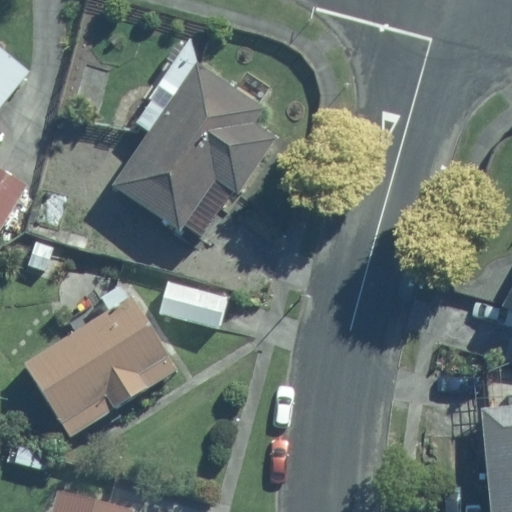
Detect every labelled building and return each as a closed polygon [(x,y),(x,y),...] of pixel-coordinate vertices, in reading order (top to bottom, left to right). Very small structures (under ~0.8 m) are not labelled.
[(0,122),(30,87),(0,61),(0,122)] [(263,116),(197,73),(115,197),(181,241),(188,231),(204,241),(232,200),(238,204),(275,147),(252,132),(263,116)] [(0,236),(30,195),(0,173),(0,236)] [(224,301),(166,287),(158,319),(216,334),(224,301)] [(181,378),(136,304),(23,372),(68,446),(181,378)] [(511,511),(511,395),(497,396),(505,511),(511,511)] [(103,511),(60,500),(56,511),(103,511)]
